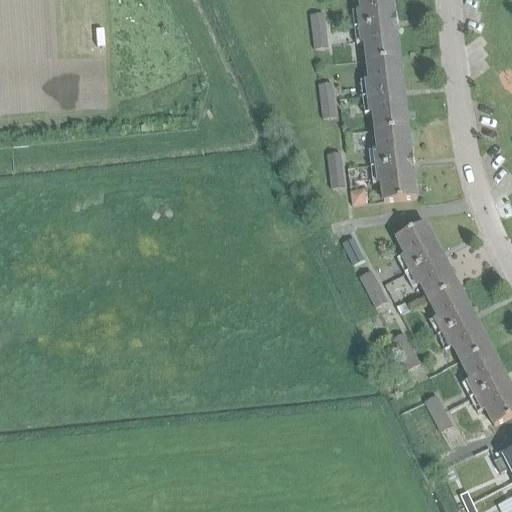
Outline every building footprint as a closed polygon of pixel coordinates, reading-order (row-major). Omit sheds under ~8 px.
[(355,29),(397,24),(393,0),(360,0),(362,12),(353,13),(355,29)] [(309,18),(311,35),(326,34),(325,16),(309,18)] [(400,60),(397,24),(355,29),(357,46),(365,45),(367,63),(400,60)] [(328,51),(326,34),(311,35),(312,53),(328,51)] [(363,99),(404,94),(400,60),(367,63),(369,82),(361,83),(363,99)] [(319,105),(335,104),(333,86),(317,88),(319,105)] [(376,133),(408,129),(404,94),(363,99),(365,116),(374,115),(376,133)] [(335,104),(319,105),(321,123),(337,121),(335,104)] [(371,169),(412,164),(408,129),(376,133),(378,152),(369,153),(371,169)] [(327,157),(329,175),(343,173),(341,156),(327,157)] [(412,164),(371,169),(372,186),(382,185),(384,204),(416,200),(412,164)] [(343,173),(329,175),(331,193),(345,191),(343,173)] [(352,209),(367,207),(364,191),(350,194),(352,209)] [(397,261),(404,277),(442,257),(425,224),(396,240),(404,257),(397,261)] [(365,263),(353,241),(341,247),(352,270),(365,263)] [(458,288),(442,257),(404,277),(412,291),(419,287),(428,304),(458,288)] [(368,296),(379,290),(371,274),(360,280),(368,296)] [(474,320),(458,288),(428,304),(436,320),(429,325),(436,339),(474,320)] [(387,305),(379,290),(368,296),(376,311),(387,305)] [(400,318),(409,314),(405,305),(396,310),(400,318)] [(460,367),(490,352),(474,320),(436,339),(444,355),(452,350),(460,367)] [(399,359),(412,352),(404,337),(391,343),(399,359)] [(412,352),(399,359),(407,374),(420,368),(412,352)] [(469,404),(507,384),(490,352),(460,367),(469,383),(461,388),(469,404)] [(511,420),(511,394),(507,384),(469,404),(476,417),(485,413),(493,430),(511,420)] [(432,421),(444,415),(436,399),(424,406),(432,421)] [(444,415),(432,421),(440,437),(452,430),(444,415)] [(511,455),(493,465),(499,476),(510,471),(511,474),(511,455)] [(467,495),(459,499),(464,510),(472,506),(467,495)]
